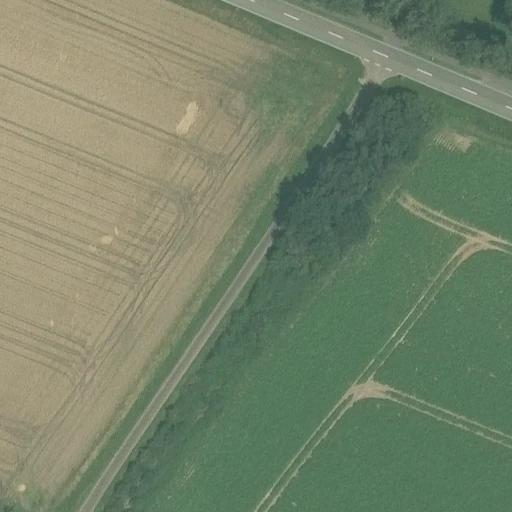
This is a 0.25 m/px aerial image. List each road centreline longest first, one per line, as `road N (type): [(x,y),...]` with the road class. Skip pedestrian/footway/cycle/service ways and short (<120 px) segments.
road 1 (unclassified): [(392,58),(92,511)]
road 2 (tertiary): [(392,58),(251,0)]
road 3 (tertiary): [(511,108),(392,58)]
